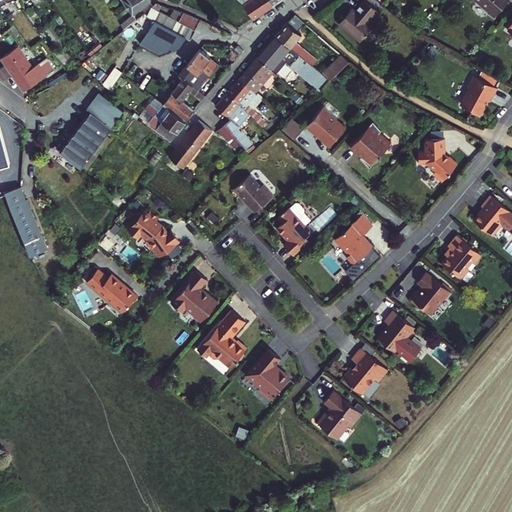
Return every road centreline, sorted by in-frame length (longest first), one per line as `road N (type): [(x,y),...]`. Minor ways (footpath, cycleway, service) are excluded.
road 1 (residential): [(324,321),(242,228),(210,255),(296,345)]
road 2 (residential): [(166,150),(298,0)]
road 3 (residential): [(417,238),(511,114)]
road 4 (residential): [(324,321),(417,238)]
road 5 (residential): [(326,158),(417,238)]
